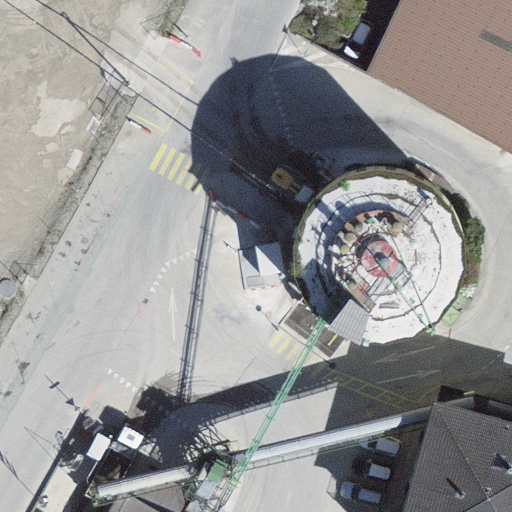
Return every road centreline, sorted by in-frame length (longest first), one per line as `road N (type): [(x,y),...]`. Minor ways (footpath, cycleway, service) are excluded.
road 1 (unclassified): [(23,511),(271,0)]
road 2 (unknown): [(112,324),(161,349),(309,392),(387,388),(511,357)]
